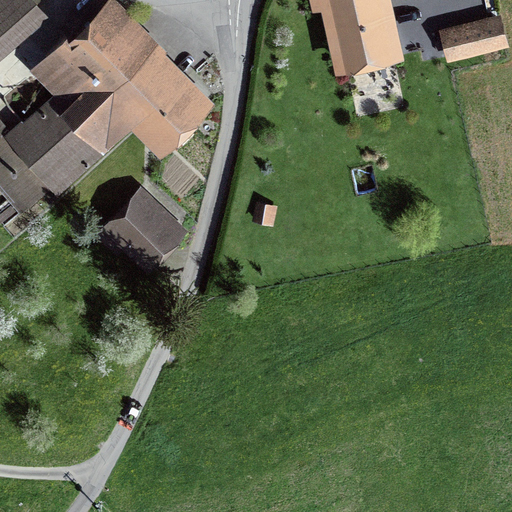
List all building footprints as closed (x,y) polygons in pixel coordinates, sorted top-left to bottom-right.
[(0,0),(0,30),(37,0),(0,0)] [(382,0),(331,0),(345,60),(391,49),(382,0)] [(39,106),(10,133),(0,122),(0,184),(22,209),(51,184),(56,190),(112,141),(107,136),(136,107),(164,136),(197,104),(103,10),(77,35),(71,29),(45,53),(68,80),(39,106)] [(451,56),(504,42),(498,16),(444,30),(451,56)] [(179,228),(141,193),(110,226),(148,261),(179,228)]
